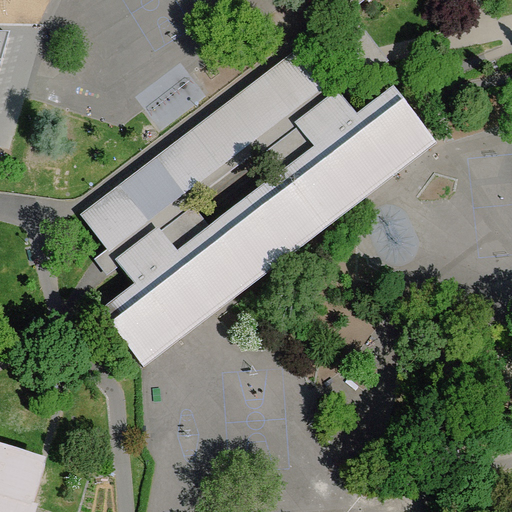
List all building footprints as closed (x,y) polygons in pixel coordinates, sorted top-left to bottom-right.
[(350,14),(366,1),(364,0),(314,0),(328,18),(359,58),(329,81),(331,83),(108,254),(106,252),(95,260),(107,276),(119,267),(115,262),(158,230),(160,233),(192,208),(258,159),(299,129),(296,124),(339,92),(343,97),(388,64),(382,56),(350,14)] [(0,36),(0,68),(10,37),(0,36)] [(108,254),(331,83),(329,81),(303,47),(81,217),(106,252),(108,254)] [(350,214),(438,147),(395,89),(359,116),(343,97),(339,92),(296,124),(299,129),(315,150),(275,180),(210,230),(177,255),(160,233),(158,230),(115,262),(119,267),(134,287),(96,316),(143,373),(218,315),(350,214)] [(315,150),(299,129),(258,159),(275,180),(315,150)] [(192,208),(160,233),(177,255),(210,230),(192,208)] [(48,465),(0,450),(0,511),(37,511),(38,510),(34,510),(48,465)]
